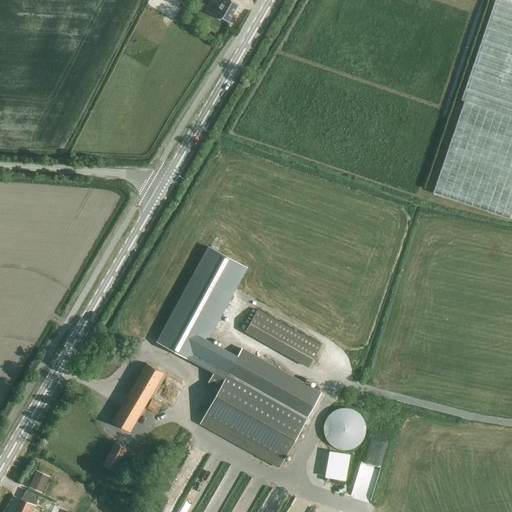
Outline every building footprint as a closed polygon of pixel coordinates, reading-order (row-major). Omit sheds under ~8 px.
[(217,6),(212,13),(228,22),(238,4),(230,0),(222,0),(219,7),(217,6)] [(511,0),(495,0),(462,100),(464,101),(433,190),(510,217),(511,211),(511,0)] [(209,247),(157,342),(194,362),(194,361),(214,371),(208,381),(219,388),(200,421),(280,466),(304,423),(321,393),(241,349),(236,358),(205,342),(246,267),(209,247)] [(257,310),(247,326),(311,362),(320,345),(257,310)] [(130,431),(164,373),(147,363),(113,422),(130,431)] [(156,413),(163,401),(154,396),(147,408),(156,413)] [(370,435),(371,431),(370,427),(369,422),(367,418),(364,414),(361,411),(357,409),(352,407),(347,407),(342,407),(339,408),(334,411),(330,414),(327,418),(325,421),(324,425),(323,430),(323,434),(325,439),(327,444),(330,447),(334,451),(338,453),(341,454),(346,455),(349,455),(352,454),(356,453),(360,451),(363,448),(367,444),(369,440),(370,435)] [(127,452),(128,449),(116,441),(103,464),(113,470),(124,451),(127,452)] [(31,511),(35,505),(39,496),(25,490),(14,511),(31,511)]
